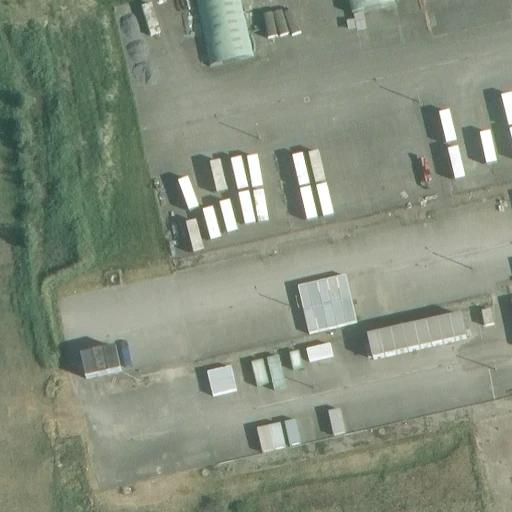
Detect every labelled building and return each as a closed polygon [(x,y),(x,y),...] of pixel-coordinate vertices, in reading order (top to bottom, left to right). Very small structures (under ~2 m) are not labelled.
[(194,0),(211,69),(254,59),(240,0),(194,0)] [(339,0),(342,18),(385,14),(383,0),(339,0)] [(368,338),(373,362),(467,341),(462,317),(368,338)] [(323,348),(300,355),(304,367),(326,360),(323,348)] [(481,405),(510,398),(505,375),(476,382),(481,405)] [(419,419),(415,395),(403,398),(408,421),(419,419)] [(470,408),(468,395),(444,400),(447,412),(470,408)] [(198,442),(176,448),(181,468),(203,462),(198,442)] [(486,477),(488,497),(497,496),(496,476),(486,477)]
